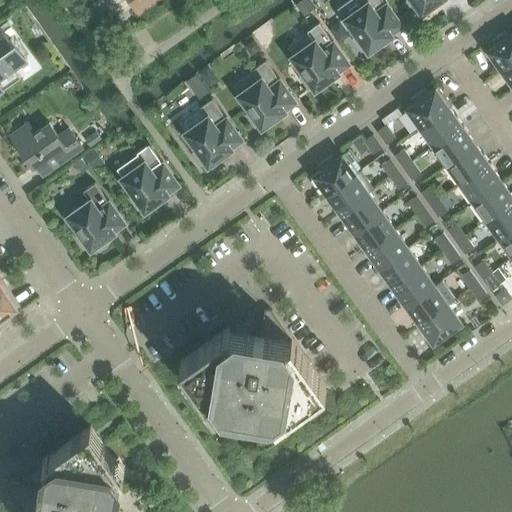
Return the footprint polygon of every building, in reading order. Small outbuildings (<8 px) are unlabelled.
[(133,4),(130,0),(116,0),(125,11),(129,8),(133,4)] [(130,0),(133,4),(138,11),(153,0),(130,0)] [(305,0),(303,0),(296,6),(304,17),(313,11),(305,0)] [(386,2),(384,0),(366,0),(367,1),(346,17),(358,35),(354,38),(362,49),(366,46),(368,49),(391,33),(391,32),(401,24),(386,2)] [(419,8),(422,11),(437,0),(407,0),(415,11),(419,8)] [(14,67),(27,58),(15,40),(12,36),(9,38),(3,31),(11,25),(8,21),(0,26),(0,91),(21,77),(14,67)] [(300,76),(309,87),(313,84),(315,88),(338,71),(337,70),(348,62),(331,39),(319,22),(307,30),(308,31),(287,46),(293,54),(292,55),(305,73),(300,76)] [(344,23),(332,31),(341,44),(353,36),(344,23)] [(499,71),(502,69),(501,68),(511,60),(511,32),(509,34),(506,29),(492,40),(495,44),(488,49),(485,51),(499,71)] [(255,39),(246,45),(251,53),(260,46),(255,39)] [(260,122),(262,125),(285,109),(284,108),(295,100),(278,77),(266,60),(254,68),(255,69),(234,84),(240,92),(239,93),(251,111),(247,114),(255,125),(260,122)] [(502,69),(511,83),(511,60),(501,68),(502,69)] [(201,81),(193,86),(199,94),(206,88),(201,81)] [(418,128),(421,126),(449,106),(452,104),(438,85),(436,86),(428,92),(425,87),(411,97),(414,102),(407,107),(405,109),(418,128)] [(207,115),(186,131),(198,149),(194,152),(202,163),(206,160),(209,163),(232,147),(231,146),(241,138),(224,114),(212,98),(201,106),(207,115)] [(421,126),(434,145),(463,124),(449,106),(421,126)] [(83,147),(69,127),(58,135),(50,122),(35,132),(28,122),(15,131),(22,141),(18,144),(34,167),(54,152),(61,162),(72,154),(83,147)] [(379,130),(387,142),(395,136),(387,124),(379,130)] [(434,145),(447,163),(476,143),(463,124),(434,145)] [(102,138),(96,130),(85,139),(91,147),(102,138)] [(382,146),(374,134),(365,140),(373,152),(382,146)] [(138,152),(117,167),(123,175),(122,176),(135,194),(130,197),(139,208),(143,205),(145,209),(168,192),(167,191),(178,184),(161,160),(155,152),(149,143),(137,151),(138,152)] [(447,163),(460,182),(489,161),(476,143),(447,163)] [(94,148),(84,155),(95,170),(105,163),(94,148)] [(396,154),(404,166),(412,160),(404,148),(396,154)] [(314,174),(327,193),(357,172),(343,153),(335,159),(332,154),(318,164),(321,169),(314,174)] [(81,158),(73,164),(74,166),(78,169),(82,170),(86,169),(88,167),(81,158)] [(382,164),(390,176),(399,170),(391,158),(382,164)] [(421,172),(412,160),(404,166),(412,178),(421,172)] [(460,182),(474,200),(502,180),(489,161),(460,182)] [(327,193),(341,211),(370,191),(374,188),(361,169),(357,172),(327,193)] [(407,181),(399,170),(390,176),(399,187),(407,181)] [(474,200),(487,219),(511,200),(511,193),(502,180),(474,200)] [(95,181),(83,190),(90,199),(68,215),(81,232),(76,235),(85,247),(89,244),(91,247),(114,231),(113,230),(124,222),(107,198),(95,181)] [(422,192),(430,203),(439,197),(431,185),(422,192)] [(341,211),(354,230),(383,209),(370,191),(341,211)] [(409,201),(417,213),(425,207),(417,195),(409,201)] [(447,209),(439,197),(430,203),(439,215),(447,209)] [(511,200),(487,219),(500,237),(511,228),(511,200)] [(434,219),(425,207),(417,213),(425,225),(434,219)] [(354,230),(367,248),(396,228),(383,209),(354,230)] [(449,229),(457,240),(465,234),(457,223),(449,229)] [(367,248),(380,267),(409,246),(396,228),(367,248)] [(511,228),(500,237),(511,254),(511,228)] [(435,238),(443,250),(452,244),(444,232),(435,238)] [(474,246),(465,234),(457,240),(465,252),(474,246)] [(460,256),(452,244),(443,250),(452,262),(460,256)] [(380,267),(393,286),(422,265),(409,246),(380,267)] [(475,266),(483,277),(492,271),(483,260),(475,266)] [(393,286),(407,304),(435,283),(422,265),(393,286)] [(462,275),(470,287),(478,281),(470,269),(462,275)] [(500,283),(492,271),(483,277),(492,289),(500,283)] [(7,286),(0,276),(0,318),(17,307),(9,296),(4,288),(7,286)] [(407,304),(420,323),(449,302),(456,297),(443,278),(435,283),(407,304)] [(487,293),(478,281),(470,287),(478,299),(487,293)] [(505,288),(496,295),(503,304),(511,298),(505,288)] [(462,321),(449,302),(420,323),(433,342),(462,321)] [(264,313),(264,314),(262,321),(260,335),(251,333),(248,333),(230,330),(223,335),(227,331),(230,329),(229,327),(181,361),(210,400),(212,399),(205,390),(207,389),(219,405),(225,406),(225,407),(227,408),(228,406),(246,409),(246,410),(249,411),(249,409),(265,412),(265,413),(268,413),(268,412),(273,413),(289,403),(292,406),(286,410),(287,412),(309,398),(324,387),(326,386),(294,341),(273,310),(271,309),(270,308),(268,308),(266,309),(265,310),(264,311),(264,312),(264,313)] [(42,482),(42,486),(13,482),(12,482),(11,482),(10,483),(9,483),(9,484),(8,487),(8,488),(8,489),(24,511),(113,511),(114,505),(116,505),(116,503),(115,503),(118,484),(119,484),(120,482),(118,481),(119,476),(111,463),(115,461),(122,470),(123,469),(91,425),(70,440),(43,459),(44,461),(52,455),(54,458),(45,464),(43,479),(42,479),(41,482),(42,482)]
